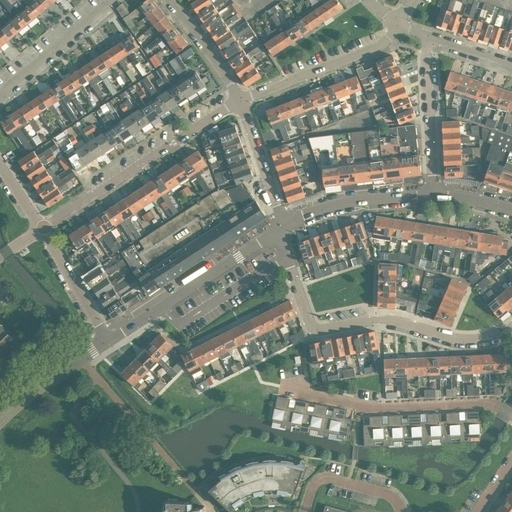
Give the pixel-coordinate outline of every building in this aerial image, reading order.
[(8,0),(0,0),(8,9),(8,11),(4,14),(17,29),(26,22),(17,11),(15,8),(13,6),(10,2),(9,1),(8,0)] [(12,0),(10,2),(13,6),(15,8),(17,11),(26,22),(35,15),(26,4),(27,3),(24,0),(12,0)] [(30,0),(27,3),(26,4),(35,15),(45,6),(39,0),(30,0)] [(128,11),(121,16),(128,26),(134,23),(130,17),(133,15),(141,8),(145,13),(156,4),(153,0),(140,0),(137,3),(128,11)] [(192,0),(190,2),(196,11),(213,0),(192,0)] [(213,0),(196,11),(202,20),(217,11),(213,5),(219,0),(213,0)] [(217,11),(202,20),(208,30),(223,20),(222,19),(234,12),(238,9),(232,0),(231,0),(227,3),(231,9),(229,10),(220,16),(217,11)] [(313,0),(310,2),(309,3),(310,3),(313,8),(321,20),(331,13),(323,1),(324,1),(322,0),(313,0)] [(325,0),(324,1),(323,1),(331,13),(341,6),(336,0),(325,0)] [(439,6),(434,23),(444,26),(450,10),(452,0),(447,0),(445,9),(439,6)] [(460,13),(455,30),(465,33),(471,17),(472,17),(476,0),(465,0),(471,2),(467,12),(462,10),(460,13)] [(156,4),(145,13),(152,22),(164,13),(156,4)] [(0,8),(0,15),(5,22),(0,25),(0,31),(6,39),(17,29),(4,14),(0,8)] [(313,8),(303,15),(311,26),(321,20),(313,8)] [(280,22),(279,23),(291,40),(301,33),(293,21),(286,10),(283,13),(286,18),(285,19),(280,22)] [(450,10),(444,26),(455,30),(460,13),(450,10)] [(272,12),(269,14),(276,25),(270,29),(269,29),(273,34),(273,35),(281,46),(291,40),(279,23),(280,22),(273,11),(272,12)] [(223,20),(208,30),(214,39),(229,29),(225,24),(237,16),(234,12),(222,19),(223,20)] [(164,13),(152,22),(155,26),(160,31),(171,22),(164,13)] [(471,17),(465,33),(476,37),(481,20),(483,16),(477,14),(476,18),(472,17),(471,17)] [(293,21),(301,33),(311,26),(303,15),(293,21)] [(140,16),(135,21),(138,24),(143,20),(141,17),(140,16)] [(502,27),(497,44),(507,47),(511,33),(511,16),(511,17),(509,24),(507,29),(502,27)] [(481,20),(476,37),(486,40),(492,24),(481,20)] [(160,31),(145,44),(148,48),(160,38),(164,43),(167,41),(179,32),(171,22),(160,31)] [(269,37),(262,41),(270,53),(281,46),(273,35),(273,34),(269,29),(270,29),(266,24),(263,26),(266,31),(265,32),(269,37)] [(492,24),(486,40),(497,44),(502,27),(492,24)] [(229,29),(214,39),(220,48),(235,38),(246,31),(247,30),(244,26),(232,34),(229,29)] [(235,38),(220,48),(226,57),(241,47),(245,45),(241,40),(248,35),(246,31),(235,38)] [(129,32),(119,40),(126,51),(134,62),(137,67),(140,73),(145,70),(140,64),(138,60),(134,54),(135,54),(131,48),(137,44),(129,32)] [(164,43),(164,44),(167,48),(171,45),(175,50),(186,41),(179,32),(167,41),(164,43)] [(119,40),(108,46),(116,58),(124,69),(127,74),(131,80),(135,77),(128,66),(125,62),(126,61),(121,55),(126,51),(119,40)] [(241,47),(226,57),(232,66),(247,56),(253,52),(259,48),(256,44),(244,52),(241,47)] [(108,46),(99,53),(107,65),(116,58),(108,46)] [(153,52),(148,56),(154,65),(160,61),(153,52)] [(99,53),(89,59),(101,77),(111,93),(116,89),(106,73),(110,71),(110,69),(107,65),(99,53)] [(177,53),(173,56),(178,64),(194,90),(204,83),(194,69),(193,69),(187,69),(177,53)] [(360,64),(355,66),(357,72),(359,77),(378,69),(394,63),(390,53),(382,56),(382,54),(381,54),(375,56),(374,57),(375,59),(374,59),(374,60),(373,61),(374,64),(374,65),(362,70),(360,64)] [(173,56),(168,59),(169,60),(173,67),(178,64),(173,56)] [(247,56),(232,66),(238,75),(253,66),(247,56)] [(89,59),(79,66),(87,78),(94,89),(97,94),(102,91),(98,86),(95,81),(101,77),(89,59)] [(268,62),(262,66),(265,71),(271,67),(268,62)] [(378,69),(359,77),(361,82),(368,79),(377,76),(379,81),(382,80),(398,73),(398,72),(399,72),(399,71),(397,66),(396,65),(395,66),(394,63),(378,69)] [(194,90),(178,64),(173,67),(178,75),(174,78),(176,81),(185,96),(194,90)] [(79,66),(69,73),(78,87),(84,95),(90,105),(94,103),(87,93),(83,86),(81,82),(87,78),(79,66)] [(253,66),(238,75),(244,85),(259,75),(258,74),(262,72),(260,68),(256,71),(253,66)] [(110,69),(110,71),(114,76),(118,82),(122,80),(118,73),(114,67),(110,69)] [(448,69),(442,86),(443,86),(443,91),(444,91),(447,92),(449,88),(453,89),(459,72),(448,69)] [(164,73),(163,71),(158,74),(159,76),(163,83),(164,83),(167,87),(176,102),(185,96),(176,81),(174,78),(169,81),(168,79),(164,73)] [(453,89),(452,92),(458,94),(463,96),(469,76),(459,72),(453,89)] [(69,73),(59,80),(70,97),(76,106),(81,113),(85,111),(80,104),(74,94),(75,93),(73,90),(78,87),(69,73)] [(398,73),(382,80),(386,90),(402,83),(398,73)] [(145,74),(140,77),(144,83),(149,80),(145,74)] [(355,74),(343,78),(348,91),(350,97),(353,103),(357,102),(354,96),(355,95),(353,89),(360,87),(355,74)] [(159,76),(155,79),(159,85),(163,83),(159,76)] [(465,108),(462,116),(467,117),(480,79),(469,76),(463,96),(466,97),(467,98),(465,108)] [(343,78),(332,82),(337,96),(348,91),(343,78)] [(480,79),(467,117),(472,119),(475,112),(479,100),(484,102),(485,100),(490,83),(480,79)] [(59,80),(49,86),(57,98),(64,109),(68,116),(70,119),(75,116),(65,101),(66,99),(69,96),(70,97),(59,80)] [(157,93),(149,80),(144,83),(150,91),(149,93),(146,95),(148,99),(158,114),(167,108),(157,93)] [(332,82),(321,87),(326,100),(333,120),(337,118),(334,110),(332,104),(333,104),(338,102),(338,101),(339,101),(337,96),(332,82)] [(374,94),(367,97),(369,103),(375,100),(376,100),(388,95),(390,100),(406,94),(402,83),(386,90),(374,94)] [(484,102),(483,104),(494,107),(495,103),(501,86),(490,83),(485,100),(484,102)] [(49,86),(39,93),(48,107),(61,126),(65,124),(55,108),(51,102),(57,98),(49,86)] [(501,86),(495,103),(496,104),(496,105),(505,108),(505,107),(506,107),(511,90),(501,86)] [(140,87),(136,90),(144,102),(139,105),(149,120),(158,114),(148,99),(146,95),(145,95),(140,87)] [(167,87),(157,93),(167,108),(176,102),(167,87)] [(321,87),(309,91),(315,104),(314,104),(316,109),(319,116),(323,114),(321,108),(322,108),(319,102),(326,100),(321,87)] [(309,91),(298,95),(303,109),(304,112),(309,126),(315,124),(311,113),(312,111),(316,109),(314,104),(315,104),(309,91)] [(39,93),(29,100),(37,111),(44,122),(48,119),(44,114),(42,111),(48,107),(39,93)] [(380,110),(373,113),(375,118),(382,115),(388,113),(388,112),(410,104),(406,94),(390,100),(392,106),(380,110)] [(298,95),(287,100),(292,113),(297,125),(301,123),(297,114),(304,112),(303,109),(298,95)] [(127,97),(122,100),(127,107),(130,111),(140,126),(149,120),(139,105),(137,102),(132,105),(127,97)] [(29,100),(19,106),(29,121),(34,130),(39,127),(31,115),(37,111),(29,100)] [(122,100),(118,103),(122,110),(127,107),(122,100)] [(287,100),(276,104),(281,117),(283,123),(285,129),(290,127),(287,121),(288,121),(286,115),(292,113),(287,100)] [(103,101),(99,105),(102,110),(107,107),(103,101)] [(276,104),(264,108),(267,115),(269,122),(272,127),(276,126),(278,127),(283,138),(288,136),(285,129),(283,123),(281,117),(276,104)] [(410,104),(388,112),(388,113),(390,118),(396,116),(398,121),(414,114),(410,104)] [(19,106),(9,113),(17,125),(25,137),(31,146),(36,143),(30,133),(29,134),(23,125),(29,121),(19,106)] [(109,109),(104,112),(109,119),(112,124),(121,138),(130,132),(121,118),(113,115),(109,109)] [(130,111),(121,118),(130,132),(140,126),(130,111)] [(104,112),(99,115),(104,122),(107,127),(103,130),(112,144),(121,138),(112,124),(109,119),(104,112)] [(0,118),(0,122),(10,137),(10,136),(12,135),(16,135),(26,150),(31,146),(25,137),(17,125),(9,113),(0,118)] [(382,115),(375,118),(377,124),(385,123),(382,115)] [(490,117),(488,124),(494,126),(496,119),(490,117)] [(457,118),(440,119),(440,131),(457,130),(461,129),(461,123),(457,124),(457,118)] [(90,121),(86,124),(91,131),(95,128),(90,121)] [(203,133),(199,134),(200,138),(201,139),(203,146),(221,139),(238,134),(234,123),(233,123),(233,122),(231,122),(226,123),(225,124),(226,126),(217,128),(219,135),(208,138),(207,135),(204,136),(203,133)] [(414,122),(395,124),(401,174),(420,171),(417,151),(415,136),(414,122)] [(86,124),(81,127),(88,139),(84,142),(94,156),(103,150),(93,136),(91,131),(86,124)] [(385,135),(378,135),(383,176),(401,174),(395,124),(391,125),(384,125),(385,135)] [(511,137),(511,135),(480,124),(481,138),(490,140),(484,158),(489,160),(482,178),(496,183),(511,137)] [(377,127),(365,128),(371,177),(383,176),(378,135),(377,127)] [(58,131),(53,135),(56,139),(65,132),(62,128),(58,131)] [(365,128),(349,130),(356,179),(371,177),(365,128)] [(103,130),(93,136),(103,150),(112,144),(103,130)] [(349,130),(333,132),(340,181),(356,179),(349,130)] [(457,130),(440,131),(441,141),(458,140),(458,141),(468,140),(468,134),(458,134),(457,130)] [(333,132),(307,135),(311,148),(317,146),(318,148),(328,147),(329,162),(321,163),(323,183),(340,181),(333,132)] [(72,133),(67,136),(70,140),(72,143),(76,140),(72,133)] [(223,144),(212,148),(213,154),(224,150),(241,144),(238,134),(221,139),(223,144)] [(511,137),(496,183),(510,188),(511,181),(511,137)] [(72,143),(70,140),(65,143),(67,146),(62,149),(66,154),(75,168),(85,162),(75,148),(72,143)] [(458,140),(441,141),(442,152),(459,151),(471,151),(471,150),(478,150),(478,145),(471,145),(458,145),(458,141),(458,140)] [(286,141),(269,147),(273,158),(289,152),(294,150),(292,145),(287,147),(286,141)] [(84,142),(75,148),(85,162),(94,156),(84,142)] [(216,159),(208,161),(210,166),(228,160),(245,154),(241,144),(224,150),(226,156),(216,159)] [(32,149),(17,159),(23,168),(51,150),(49,145),(48,145),(35,154),(32,149)] [(51,150),(23,168),(29,177),(44,167),(41,163),(54,155),(53,154),(59,150),(57,146),(51,150)] [(197,148),(187,154),(209,187),(213,185),(206,163),(204,159),(197,148)] [(459,151),(442,152),(442,163),(459,162),(463,162),(463,157),(459,157),(459,151)] [(289,152),(273,158),(276,168),(293,162),(295,162),(293,156),(291,156),(289,152)] [(187,154),(178,160),(187,175),(192,172),(204,190),(209,187),(187,154)] [(220,169),(212,172),(214,177),(248,165),(245,154),(228,160),(230,166),(220,170),(220,169)] [(63,155),(57,158),(58,159),(60,163),(64,168),(69,164),(63,155)] [(178,160),(169,166),(178,181),(187,175),(178,160)] [(459,162),(442,163),(443,174),(461,173),(466,173),(465,168),(479,167),(479,161),(463,162),(459,162)] [(293,162),(276,168),(280,178),(296,173),(303,170),(301,165),(294,167),(293,162)] [(248,165),(214,177),(216,182),(223,180),(223,179),(233,175),(235,181),(242,179),(252,175),(248,165)] [(169,166),(159,172),(169,187),(178,181),(169,166)] [(44,167),(29,177),(35,186),(50,176),(44,167)] [(50,176),(35,186),(41,195),(68,178),(75,173),(72,169),(59,177),(58,177),(56,173),(50,176)] [(159,172),(150,178),(160,193),(169,187),(159,172)] [(296,173),(280,178),(283,189),(300,183),(296,173)] [(68,178),(41,195),(47,205),(62,195),(59,190),(71,182),(68,178)] [(150,178),(141,184),(151,199),(160,193),(150,178)] [(217,188),(214,189),(241,230),(265,215),(245,185),(242,179),(235,181),(222,186),(217,188)] [(186,183),(182,186),(186,193),(190,190),(186,183)] [(300,183),(283,189),(287,199),(312,191),(310,187),(302,190),(300,183)] [(141,184),(132,190),(141,205),(151,199),(141,184)] [(182,186),(177,189),(181,196),(186,193),(182,186)] [(211,191),(190,204),(218,246),(241,230),(214,189),(211,191)] [(132,190),(123,197),(132,211),(141,205),(132,190)] [(123,197),(114,203),(135,235),(139,232),(131,220),(130,220),(129,218),(130,212),(132,211),(123,197)] [(163,198),(159,201),(163,208),(163,207),(168,215),(172,212),(168,205),(163,198)] [(114,203),(104,209),(114,223),(119,220),(131,239),(136,236),(135,235),(114,203)] [(190,204),(166,219),(194,261),(218,246),(190,204)] [(150,207),(145,210),(149,217),(154,214),(150,207)] [(104,209),(95,215),(105,229),(104,229),(108,235),(112,241),(117,248),(121,246),(110,229),(111,225),(114,223),(104,209)] [(145,210),(140,213),(144,220),(149,217),(145,210)] [(373,219),(363,222),(363,224),(367,234),(367,235),(372,233),(371,235),(383,237),(386,215),(375,213),(373,219)] [(95,215),(86,221),(95,235),(98,239),(102,236),(112,251),(117,248),(112,241),(108,235),(104,229),(105,229),(95,215)] [(386,215),(383,237),(389,238),(389,239),(395,240),(395,236),(398,217),(386,215)] [(398,217),(395,236),(400,237),(400,239),(406,240),(407,236),(411,237),(414,220),(398,217)] [(157,226),(143,234),(171,277),(184,268),(194,261),(166,219),(157,226)] [(360,219),(349,222),(354,238),(357,245),(362,243),(360,237),(365,235),(365,234),(367,234),(363,224),(362,225),(360,219)] [(411,237),(411,241),(416,242),(412,262),(417,264),(419,256),(421,241),(422,238),(425,221),(414,220),(411,237)] [(86,221),(77,227),(99,260),(102,258),(97,250),(98,250),(90,239),(95,235),(86,221)] [(422,238),(422,241),(427,242),(427,239),(433,240),(435,223),(425,221),(422,238)] [(349,222),(339,226),(344,242),(345,246),(351,244),(350,240),(354,238),(349,222)] [(433,240),(430,258),(435,259),(437,247),(442,248),(443,242),(446,225),(435,223),(433,240)] [(443,242),(442,248),(449,249),(448,254),(453,255),(455,244),(457,227),(446,225),(443,242)] [(339,226),(328,230),(333,246),(336,253),(342,251),(339,244),(344,242),(339,226)] [(77,227),(67,233),(78,250),(83,247),(87,253),(82,256),(89,267),(98,261),(99,260),(77,227)] [(457,227),(455,244),(465,245),(468,229),(457,227)] [(465,245),(465,250),(471,251),(469,260),(474,261),(476,251),(476,247),(479,230),(468,229),(465,245)] [(489,232),(486,253),(492,254),(493,250),(504,252),(506,240),(507,238),(506,237),(500,236),(501,234),(494,233),(494,229),(489,229),(489,232)] [(328,230),(318,233),(323,249),(326,258),(331,256),(328,248),(333,246),(328,230)] [(476,251),(474,261),(480,262),(481,256),(485,256),(486,253),(489,232),(479,230),(476,247),(476,251)] [(318,233),(308,237),(313,253),(315,257),(320,255),(319,251),(323,249),(318,233)] [(131,242),(120,250),(147,292),(158,285),(171,277),(143,234),(137,238),(142,246),(137,250),(131,242)] [(308,237),(297,241),(302,257),(305,265),(311,263),(308,255),(313,253),(308,237)] [(386,250),(386,257),(396,258),(397,250),(386,250)] [(397,250),(396,258),(397,258),(407,261),(409,253),(398,250),(397,250)] [(359,253),(349,257),(352,264),(362,260),(359,253)] [(419,256),(417,264),(428,267),(430,259),(419,256)] [(98,264),(83,275),(90,285),(105,275),(105,274),(124,262),(121,257),(104,268),(101,264),(99,265),(98,264)] [(344,258),(338,260),(341,267),(346,265),(344,258)] [(502,259),(497,263),(502,269),(506,266),(502,259)] [(378,260),(377,272),(394,272),(400,273),(400,263),(395,261),(378,260)] [(497,263),(493,267),(498,272),(502,269),(497,263)] [(323,265),(318,267),(318,269),(320,275),(326,273),(331,271),(328,264),(323,265)] [(105,275),(90,285),(97,295),(112,285),(117,282),(126,276),(131,273),(128,268),(123,271),(121,272),(109,280),(105,275)] [(472,270),(470,272),(475,279),(479,275),(474,269),(472,270)] [(377,272),(377,283),(397,283),(397,284),(402,286),(402,280),(394,278),(394,272),(377,272)] [(470,272),(466,276),(467,277),(471,282),(475,279),(470,272)] [(112,285),(97,295),(104,306),(119,296),(115,290),(134,278),(131,273),(126,276),(117,282),(112,285)] [(485,274),(480,277),(485,283),(490,280),(485,274)] [(450,276),(446,287),(461,294),(465,283),(450,276)] [(508,276),(503,280),(508,285),(504,288),(511,298),(511,280),(508,276)] [(480,277),(476,281),(481,287),(485,283),(480,277)] [(377,283),(376,294),(395,294),(407,298),(414,300),(415,294),(408,293),(399,290),(397,287),(397,284),(397,283),(377,283)] [(511,298),(504,288),(502,286),(498,290),(499,292),(496,295),(495,295),(506,308),(511,303),(511,298)] [(446,287),(441,297),(457,304),(461,294),(446,287)] [(488,294),(483,298),(486,303),(497,316),(498,315),(506,308),(495,295),(493,292),(488,287),(484,291),(488,294)] [(119,296),(104,306),(111,316),(126,305),(138,298),(135,293),(123,301),(119,296)] [(376,294),(376,305),(393,306),(393,300),(403,303),(405,304),(404,309),(412,311),(414,300),(407,298),(395,294),(376,294)] [(437,306),(437,307),(452,314),(457,304),(441,297),(437,306)] [(288,298),(278,303),(286,318),(289,323),(293,321),(290,316),(296,313),(288,298)] [(424,303),(422,302),(421,308),(428,310),(429,313),(428,316),(432,317),(448,324),(452,314),(437,307),(424,303)] [(278,303),(268,308),(276,323),(278,326),(283,324),(281,321),(286,318),(278,303)] [(268,308),(259,313),(266,328),(270,336),(276,333),(272,326),(276,323),(268,308)] [(259,313),(249,318),(257,333),(256,333),(260,339),(265,337),(262,330),(266,328),(259,313)] [(249,318),(239,323),(248,341),(253,352),(257,358),(262,356),(259,349),(252,336),(256,333),(257,333),(249,318)] [(239,323),(229,328),(237,343),(239,347),(244,344),(243,344),(248,341),(239,323)] [(301,327),(293,332),(296,338),(304,334),(301,327)] [(229,328),(219,332),(227,348),(237,343),(229,328)] [(373,329),(362,331),(365,348),(366,351),(369,350),(372,352),(375,369),(381,368),(379,358),(377,345),(373,329)] [(159,331),(151,339),(163,351),(171,343),(159,331)] [(362,331),(351,333),(355,350),(356,354),(366,352),(366,351),(365,348),(362,331)] [(219,332),(210,337),(218,353),(219,356),(229,351),(227,348),(219,332)] [(293,332),(288,334),(291,341),(296,338),(293,332)] [(351,333),(341,335),(344,352),(355,350),(351,333)] [(341,335),(330,337),(333,354),(334,359),(345,356),(344,352),(341,335)] [(7,337),(0,344),(0,357),(14,345),(7,337)] [(210,337),(200,342),(208,358),(218,353),(210,337)] [(330,337),(319,339),(323,359),(323,360),(324,362),(334,360),(334,359),(333,354),(330,337)] [(151,339),(143,347),(156,359),(166,370),(172,375),(176,371),(170,366),(160,355),(163,351),(151,339)] [(278,339),(273,342),(276,348),(282,345),(278,339)] [(319,339),(308,342),(311,358),(312,362),(323,360),(323,359),(319,339)] [(200,342),(190,347),(199,365),(204,363),(203,361),(208,358),(200,342)] [(143,347),(136,355),(148,367),(156,359),(143,347)] [(180,352),(185,362),(188,368),(190,372),(200,367),(199,365),(190,347),(180,352)] [(492,352),(481,353),(482,370),(488,370),(489,384),(489,392),(494,392),(494,384),(493,369),(492,352)] [(504,352),(492,352),(493,369),(505,369),(504,352)] [(471,353),(459,354),(460,371),(461,378),(466,378),(466,376),(471,376),(471,370),(471,353)] [(481,353),(471,353),(471,370),(482,370),(481,353)] [(448,354),(437,355),(438,372),(439,375),(444,375),(444,372),(449,371),(448,354)] [(459,354),(448,354),(449,371),(450,386),(450,394),(456,393),(456,386),(456,371),(460,371),(459,354)] [(136,355),(128,363),(140,375),(143,378),(147,373),(144,371),(148,367),(136,355)] [(427,355),(415,356),(416,373),(427,372),(427,355)] [(437,355),(427,355),(427,372),(428,378),(433,378),(439,377),(439,375),(438,372),(437,355)] [(404,356),(394,357),(395,374),(405,373),(404,356)] [(415,356),(404,356),(405,373),(416,373),(415,356)] [(394,357),(383,357),(383,368),(384,384),(388,383),(388,374),(395,374),(394,357)] [(178,358),(174,362),(179,367),(184,363),(178,358)] [(239,359),(234,361),(237,368),(242,366),(239,359)] [(234,361),(229,364),(232,371),(237,368),(234,361)] [(128,363),(120,371),(133,383),(136,386),(140,382),(137,379),(140,375),(128,363)] [(219,369),(214,371),(218,378),(223,376),(219,369)] [(166,370),(162,374),(168,379),(172,375),(166,370)] [(214,371),(204,376),(205,378),(206,378),(208,383),(218,378),(214,371)] [(151,385),(157,391),(164,383),(158,377),(151,384),(151,385)] [(151,385),(147,389),(152,395),(157,391),(151,385)] [(271,405),(269,415),(271,415),(271,419),(270,423),(271,423),(271,419),(280,420),(279,425),(289,427),(290,423),(289,423),(293,405),(287,404),(289,396),(276,394),(273,406),(271,405)] [(293,405),(289,423),(290,423),(298,425),(298,428),(308,430),(309,427),(308,427),(312,409),(306,408),(308,400),(294,397),(293,405)] [(312,409),(308,427),(309,427),(317,428),(317,432),(327,434),(328,431),(327,430),(331,412),(325,411),(326,404),(313,401),(312,409)] [(331,412),(327,430),(328,431),(336,432),(335,436),(346,438),(346,437),(350,416),(344,415),(345,407),(332,405),(331,412)] [(464,417),(458,417),(459,436),(458,436),(458,439),(469,439),(469,436),(477,436),(478,438),(478,435),(478,433),(478,430),(480,430),(480,421),(477,421),(477,410),(477,409),(463,409),(464,417)] [(445,418),(439,418),(440,437),(439,437),(439,440),(450,440),(450,437),(458,436),(459,436),(458,417),(458,410),(444,410),(445,418)] [(406,420),(401,420),(401,438),(401,442),(412,442),(411,438),(420,438),(421,438),(420,419),(419,411),(406,412),(406,420)] [(426,419),(420,419),(421,438),(420,438),(420,441),(431,441),(431,437),(439,437),(440,437),(439,418),(439,411),(425,411),(426,419)] [(387,421),(381,421),(382,439),(381,439),(382,443),(392,442),(392,439),(401,438),(401,420),(400,412),(387,413),(387,421)] [(362,422),(363,443),(363,444),(373,443),(373,440),(381,439),(382,439),(381,421),(381,413),(368,414),(368,422),(362,422)] [(223,475),(207,488),(229,509),(229,508),(227,505),(232,501),(234,504),(242,498),(240,495),(246,492),(247,494),(247,493),(246,492),(253,490),(254,493),(263,490),(263,487),(269,487),(269,488),(270,488),(270,486),(276,487),(276,490),(286,492),(286,488),(293,490),(292,494),(301,473),(306,474),(313,467),(304,462),(298,461),(286,458),(279,458),(279,459),(276,459),(276,457),(268,457),(261,458),(261,459),(258,460),(258,458),(251,459),(244,462),(244,463),(242,464),(241,462),(234,465),(230,467),(222,469),(223,475)] [(511,511),(511,500),(505,496),(498,506),(507,511),(511,511)] [(161,497),(161,507),(161,511),(203,511),(202,504),(189,505),(188,499),(185,499),(161,497)] [(324,502),(321,511),(358,511),(347,509),(324,502)]
